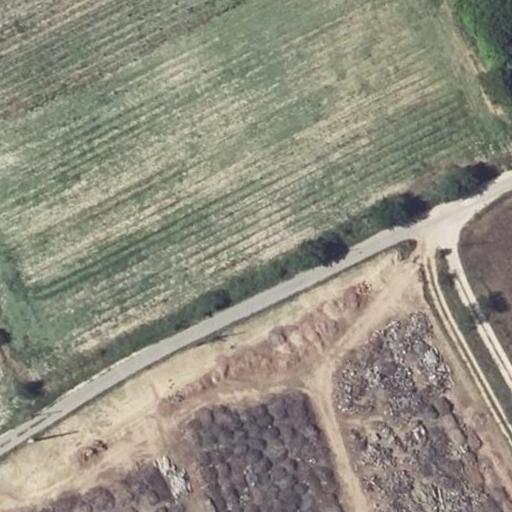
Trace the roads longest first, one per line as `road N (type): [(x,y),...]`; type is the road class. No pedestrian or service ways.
road 1 (unclassified): [(0,443),(171,341),(436,209)]
road 2 (residential): [(436,209),(453,305),(511,410)]
road 3 (residential): [(511,363),(436,209)]
